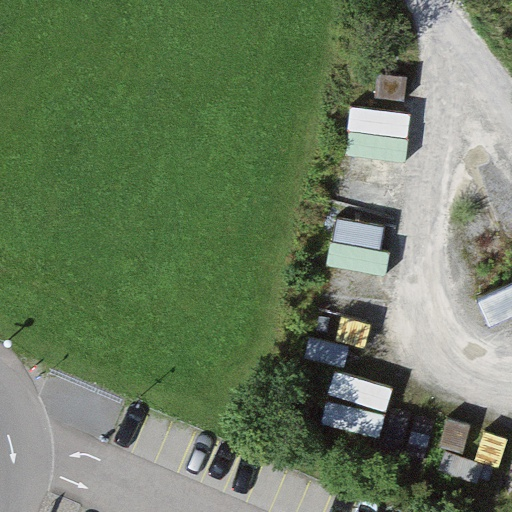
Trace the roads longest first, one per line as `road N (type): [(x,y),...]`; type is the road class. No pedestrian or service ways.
road 1 (track): [(511,371),(467,365),(441,338),(429,307),(425,232),(443,96),(434,5)]
road 2 (track): [(434,5),(511,107)]
